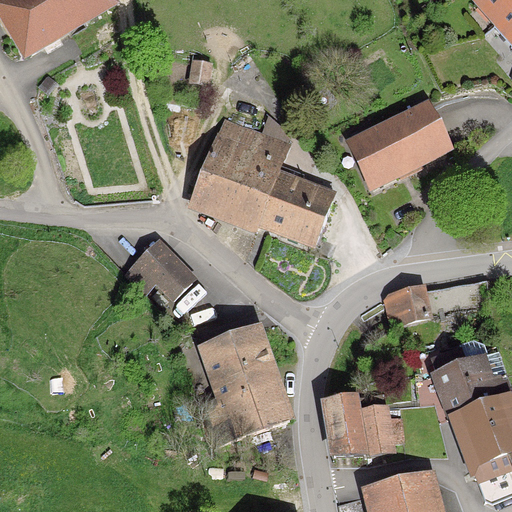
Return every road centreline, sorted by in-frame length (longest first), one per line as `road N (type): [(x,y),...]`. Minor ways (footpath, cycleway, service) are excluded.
road 1 (residential): [(0,212),(171,223),(293,316),(327,332)]
road 2 (track): [(171,223),(122,0)]
road 3 (residential): [(511,128),(442,192),(420,233),(415,277)]
road 4 (tertiary): [(327,332),(311,407),(323,511)]
